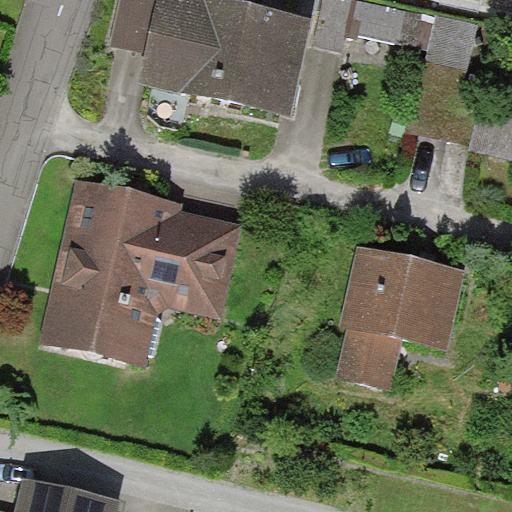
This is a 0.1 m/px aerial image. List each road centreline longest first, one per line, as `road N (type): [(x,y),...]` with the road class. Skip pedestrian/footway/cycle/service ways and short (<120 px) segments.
road 1 (residential): [(511,243),(20,134)]
road 2 (residential): [(0,469),(181,511)]
road 3 (residential): [(64,0),(20,134)]
